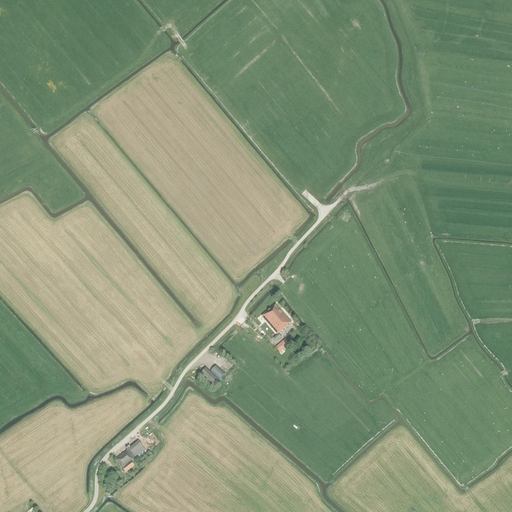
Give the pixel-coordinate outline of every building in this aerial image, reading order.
[(287,325),(290,322),(275,304),(262,316),(277,334),(287,326),(287,325)] [(285,340),(279,345),(283,349),(289,344),(285,340)] [(220,372),(223,369),(216,362),(213,365),(220,372)] [(220,382),(206,368),(199,376),(213,390),(220,382)] [(139,462),(149,454),(138,441),(126,451),(127,452),(124,454),(123,453),(115,460),(123,469),(122,471),(123,472),(125,472),(134,466),(131,461),(133,460),(136,458),(139,462)]
